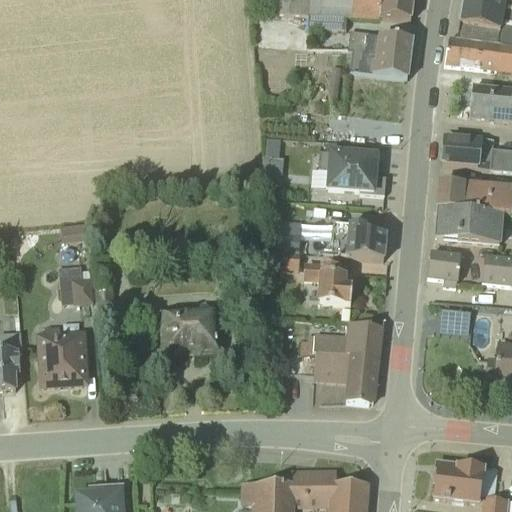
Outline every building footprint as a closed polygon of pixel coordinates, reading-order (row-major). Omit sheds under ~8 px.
[(264,0),(264,20),(350,24),(352,0),(264,0)] [(352,0),(350,24),(377,26),(379,24),(409,26),(411,0),(352,0)] [(511,7),(468,0),(462,0),(455,45),(511,53),(511,52),(511,7)] [(256,20),(256,51),(305,54),(306,35),(344,37),(344,25),(256,20)] [(349,37),(345,56),(345,57),(350,57),(347,77),(405,84),(410,45),(367,40),(367,39),(349,37)] [(511,79),(511,52),(511,53),(447,44),(442,70),(511,79)] [(511,94),(471,90),(467,124),(511,128),(511,94)] [(443,143),(441,171),(488,175),(492,146),(443,143)] [(279,145),(264,144),(263,164),(277,165),(279,145)] [(511,156),(491,155),(488,175),(511,177),(511,156)] [(319,157),(317,175),(311,175),(309,193),(324,194),(324,196),(382,201),(384,184),(373,183),(374,162),(319,157)] [(462,190),(438,189),(436,214),(437,215),(511,222),(511,205),(511,194),(462,189),(462,190)] [(275,208),(266,209),(267,226),(273,227),(270,259),(298,261),(298,259),(297,259),(299,229),(276,227),(275,208)] [(502,221),(437,215),(434,245),(499,252),(502,221)] [(330,258),(322,258),(322,262),(383,266),(386,241),(368,239),(368,232),(332,229),(330,258)] [(79,231),(61,232),(61,247),(80,246),(79,231)] [(459,263),(429,259),(426,283),(442,285),(441,292),(455,293),(459,263)] [(94,328),(127,326),(126,305),(114,306),(111,272),(109,272),(108,260),(89,261),(88,261),(94,328)] [(273,260),(272,278),(296,280),(298,261),(273,260)] [(511,263),(483,261),(480,290),(511,293),(511,263)] [(321,270),(303,270),(302,288),(317,289),(316,310),(349,312),(350,292),(345,292),(346,282),(339,281),(339,274),(321,272),(321,270)] [(79,273),(57,275),(60,311),(71,310),(71,312),(92,310),(90,286),(89,285),(88,276),(80,276),(79,273)] [(157,317),(160,365),(220,360),(217,313),(157,317)] [(467,319),(440,317),(438,339),(465,341),(467,319)] [(300,347),(300,359),(376,367),(380,334),(347,330),(346,342),(313,340),(313,341),(306,341),(306,346),(300,347)] [(34,342),(38,396),(88,393),(84,338),(59,340),(58,334),(43,335),(43,341),(34,342)] [(20,360),(18,340),(0,340),(0,398),(15,398),(15,382),(18,381),(17,361),(20,360)] [(511,393),(511,349),(495,348),(494,367),(487,367),(484,391),(485,391),(511,393)] [(300,359),(281,359),(281,380),(312,382),(311,386),(346,388),(344,408),(367,411),(371,407),(376,367),(300,359)] [(495,475),(434,469),(432,488),(433,488),(431,504),(480,510),(479,511),(511,511),(511,506),(492,504),(495,475)] [(363,511),(365,490),(333,488),(333,478),(291,479),(290,489),(255,490),(250,511),(249,511),(363,511)] [(75,511),(122,511),(122,491),(118,491),(118,492),(101,493),(102,502),(75,503),(75,511)]
